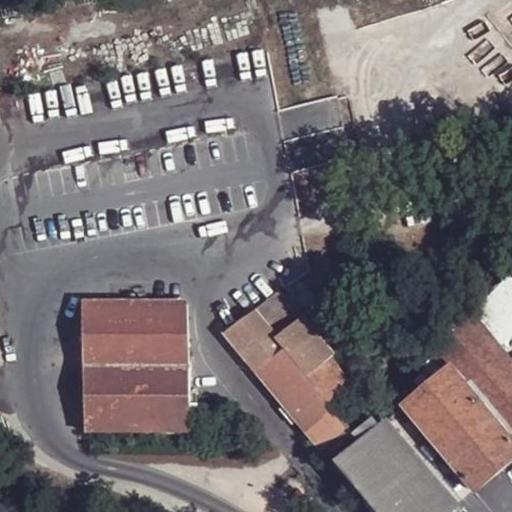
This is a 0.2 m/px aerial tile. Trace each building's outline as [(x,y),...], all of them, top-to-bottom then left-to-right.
[(339,375),(329,361),(332,358),(302,321),(298,324),(276,297),(254,312),(229,331),(225,334),(308,435),(356,395),(339,375)] [(189,434),(188,308),(82,308),(83,433),(189,434)] [(474,493),(511,462),(511,365),(473,318),(434,351),(437,356),(449,371),(404,408),(474,493)] [(375,416),(356,395),(308,435),(326,458),(371,419),(375,416)] [(450,511),(455,508),(385,423),(379,428),(371,419),(326,458),(371,511),(450,511)]
